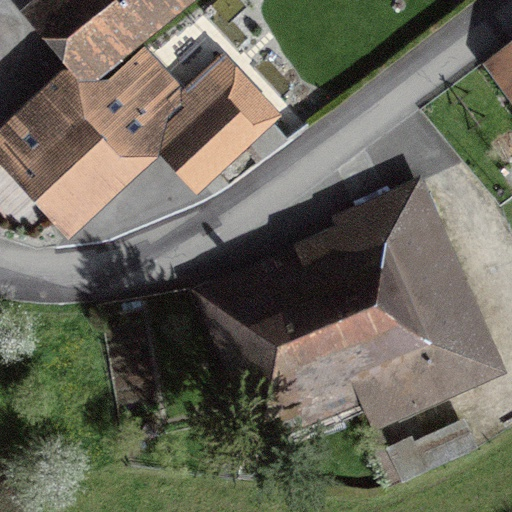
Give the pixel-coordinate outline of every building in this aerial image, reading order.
[(140,48),(201,2),(199,0),(40,0),(25,13),(68,69),(91,93),(140,48)] [(151,127),(185,96),(140,48),(91,93),(68,69),(0,132),(0,157),(55,217),(151,127)] [(511,70),(511,51),(503,58),(511,70)] [(185,96),(151,127),(198,178),(270,112),(223,61),(185,96)] [(370,429),(500,374),(420,187),(185,287),(244,427),(350,382),(370,429)]
